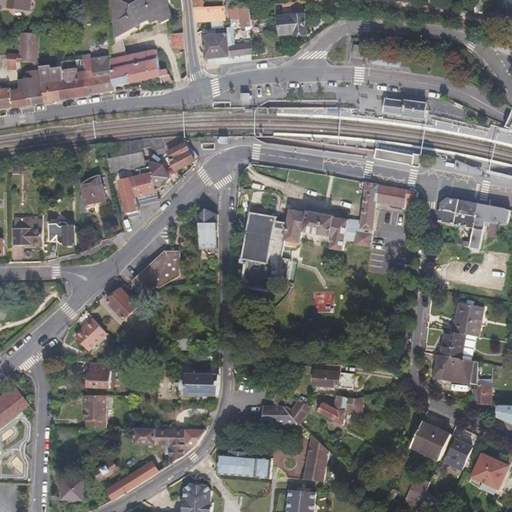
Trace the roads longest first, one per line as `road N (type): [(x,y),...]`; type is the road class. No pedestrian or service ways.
road 1 (residential): [(511,437),(417,386),(435,183)]
road 2 (residential): [(219,163),(226,385),(214,434),(194,458)]
road 3 (tertiary): [(435,183),(256,153),(219,163)]
road 4 (tertiary): [(507,117),(439,86),(297,71)]
road 5 (residential): [(297,71),(337,31),(356,26),(453,36),(487,62)]
road 6 (tertiary): [(200,91),(0,120)]
road 7 (residential): [(38,511),(40,390),(18,359)]
road 8 (tertiary): [(219,163),(109,275)]
road 9 (track): [(390,0),(473,17),(505,50),(504,60)]
road 10 (residential): [(18,359),(109,275)]
